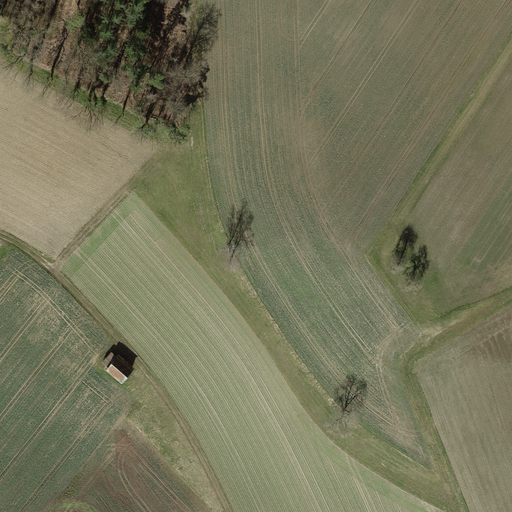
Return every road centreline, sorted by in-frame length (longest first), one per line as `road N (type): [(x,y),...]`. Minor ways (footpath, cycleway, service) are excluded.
road 1 (track): [(227,511),(194,441),(154,383),(56,267),(0,235)]
road 2 (track): [(201,0),(196,99),(178,140),(51,263)]
road 3 (track): [(511,291),(425,337),(409,366),(465,511)]
